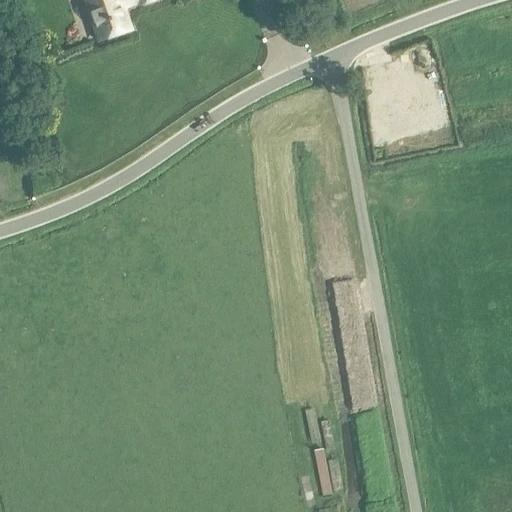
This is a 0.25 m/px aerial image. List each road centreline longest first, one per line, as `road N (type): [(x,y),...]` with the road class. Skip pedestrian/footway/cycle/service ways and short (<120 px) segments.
road 1 (unclassified): [(334,58),(416,511)]
road 2 (unclassified): [(0,231),(96,194),(247,98),(334,58)]
road 3 (unclassified): [(334,58),(480,0)]
